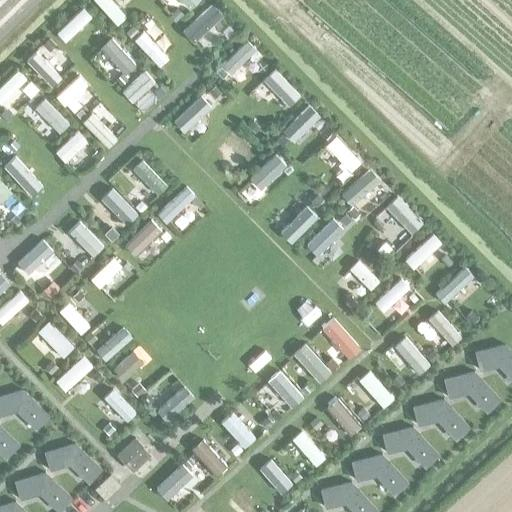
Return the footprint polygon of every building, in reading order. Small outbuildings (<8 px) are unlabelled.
[(0,0),(0,35),(36,0),(0,0)] [(126,15),(112,0),(95,0),(116,23),(126,15)] [(222,13),(211,2),(182,30),(193,41),(222,13)] [(91,15),(82,6),(55,32),(64,40),(91,15)] [(183,13),(177,7),(170,15),(176,20),(183,13)] [(132,38),(139,30),(132,23),(125,32),(132,38)] [(169,57),(143,29),(134,38),(159,65),(169,57)] [(55,42),(49,36),(42,43),(48,49),(55,42)] [(52,86),(62,76),(36,50),(26,59),(52,86)] [(300,94),(274,67),(263,78),(289,105),(300,94)] [(87,83),(79,73),(55,95),(63,104),(87,83)] [(60,131),(69,121),(44,96),(34,106),(60,131)] [(319,114),(308,103),(282,129),(293,140),(319,114)] [(81,119),(87,113),(81,107),(75,112),(81,119)] [(108,146),(117,136),(92,111),(82,120),(108,146)] [(260,126),(253,119),(248,124),(255,131),(260,126)] [(86,140),(77,129),(55,150),(65,160),(86,140)] [(287,139),(281,133),(275,138),(281,145),(287,139)] [(360,161),(335,135),(326,144),(350,170),(360,161)] [(19,145),(13,138),(7,144),(13,151),(19,145)] [(103,156),(96,149),(91,155),(97,161),(103,156)] [(42,184),(15,155),(3,165),(31,195),(42,184)] [(380,179),(369,167),(341,192),(351,204),(380,179)] [(13,191),(0,178),(0,202),(1,203),(13,191)] [(196,194),(186,184),(156,211),(166,222),(196,194)] [(137,212),(112,186),(100,197),(126,223),(137,212)] [(323,198),(318,193),(312,199),(316,204),(323,198)] [(423,221),(397,194),(386,205),(412,232),(423,221)] [(316,215),(305,204),(279,231),(290,242),(316,215)] [(28,210),(23,205),(14,213),(19,218),(28,210)] [(161,229),(150,218),(123,243),(134,255),(161,229)] [(103,245),(79,220),(68,230),(92,255),(103,245)] [(118,232),(111,225),(104,232),(111,239),(118,232)] [(171,236),(165,230),(160,234),(165,241),(171,236)] [(441,241),(432,232),(404,258),(413,267),(441,241)] [(392,247),(385,240),(376,248),(383,256),(392,247)] [(452,261),(445,253),(440,258),(448,266),(452,261)] [(82,265),(76,258),(68,265),(74,272),(82,265)] [(379,279),(358,258),(349,267),(370,288),(379,279)] [(0,291),(9,282),(0,272),(0,291)] [(409,286),(401,276),(374,300),(382,310),(409,286)] [(84,295),(78,289),(72,294),(78,301),(84,295)] [(418,298),(412,291),(407,296),(413,302),(418,298)] [(357,302),(350,295),(345,300),(351,307),(357,302)] [(89,325),(67,301),(58,309),(80,332),(89,325)] [(462,335),(438,309),(428,317),(453,344),(462,335)] [(73,346),(47,320),(36,330),(62,356),(73,346)] [(133,336),(123,325),(96,349),(105,360),(133,336)] [(96,337),(90,330),(84,336),(90,342),(96,337)] [(429,364),(405,335),(394,344),(418,373),(429,364)] [(481,365),(501,360),(511,371),(511,348),(511,347),(511,346),(510,348),(509,348),(507,340),(476,348),(480,366),(481,366),(481,365)] [(331,371),(304,341),(293,352),(319,381),(331,371)] [(439,355),(433,348),(426,355),(432,361),(439,355)] [(142,361),(132,350),(113,368),(123,379),(142,361)] [(92,365),(83,354),(55,378),(65,389),(92,365)] [(58,366),(51,359),(44,366),(50,373),(58,366)] [(104,376),(96,368),(90,374),(97,382),(104,376)] [(303,395),(279,368),(267,379),(291,406),(303,395)] [(393,396),(369,368),(359,377),(382,405),(393,396)] [(450,393),(470,388),(486,407),(486,408),(500,396),(499,395),(498,396),(480,376),(481,375),(480,375),(479,376),(477,376),(475,369),(445,376),(449,394),(450,394),(450,393)] [(404,380),(398,373),(392,378),(398,386),(404,380)] [(313,387),(308,381),(301,388),(306,394),(313,387)] [(144,388),(138,382),(131,389),(137,395),(144,388)] [(194,395),(184,384),(156,409),(166,420),(194,395)] [(153,398),(146,390),(140,396),(147,404),(153,398)] [(361,424),(337,396),(326,405),(350,434),(361,424)] [(0,420),(17,417),(34,435),(33,436),(34,437),(47,424),(46,424),(45,424),(28,404),(28,403),(26,404),(25,405),(23,397),(0,402),(0,420)] [(418,421),(439,417),(455,435),(454,436),(455,437),(468,424),(467,424),(449,404),(450,404),(449,403),(447,404),(446,405),(444,397),(413,404),(418,422),(418,421)] [(369,413),(362,406),(356,412),(362,419),(369,413)] [(281,415),(274,407),(268,413),(275,420),(281,415)] [(255,436),(231,411),(220,422),(244,447),(255,436)] [(272,422),(266,415),(260,421),(266,428),(272,422)] [(323,422),(316,415),(308,422),(315,429),(323,422)] [(387,450),(407,445),(424,463),(423,464),(424,465),(437,453),(436,452),(435,453),(417,433),(418,432),(418,431),(416,433),(414,433),(413,425),(382,432),(386,451),(387,450)] [(325,455),(301,428),(291,438),(315,465),(325,455)] [(0,460),(2,463),(1,464),(2,465),(16,453),(15,452),(14,453),(0,436),(0,460)] [(151,453),(135,436),(117,453),(132,470),(151,453)] [(355,478),(376,473),(392,491),(391,492),(392,493),(406,481),(405,480),(404,481),(386,461),(387,460),(386,459),(384,461),(383,461),(381,453),(350,461),(355,479),(356,479),(355,478)] [(194,462),(188,456),(183,461),(189,466),(194,462)] [(51,482),(72,477),(88,496),(87,496),(88,497),(102,485),(101,484),(100,485),(82,465),(83,464),(82,463),(80,465),(79,465),(77,458),(46,465),(51,483),(52,483),(51,482)] [(193,475),(182,463),(155,487),(166,499),(193,475)] [(302,476),(295,469),(289,475),(295,482),(302,476)] [(324,506),(344,501),(354,511),(370,511),(374,509),(373,508),(373,509),(355,489),(356,488),(355,487),(353,489),(352,489),(350,481),(319,489),(323,507),(324,507),(324,506)] [(20,510),(40,505),(46,511),(67,511),(51,493),(52,492),(51,492),(49,493),(48,493),(46,486),(15,493),(19,511),(20,511),(20,510)]
